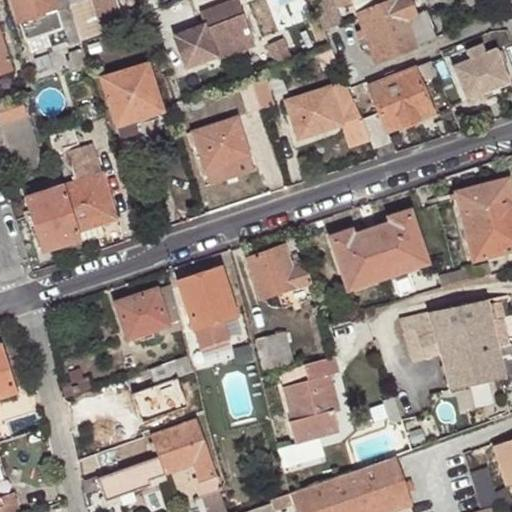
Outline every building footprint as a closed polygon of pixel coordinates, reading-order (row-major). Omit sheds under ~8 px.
[(62,22),(71,18),(68,7),(66,0),(12,0),(30,55),(55,46),(51,31),(62,27),(62,22)] [(66,0),(68,7),(86,1),(94,26),(120,17),(113,0),(66,0)] [(208,29),(174,42),(186,74),(220,62),(220,59),(255,46),(237,0),(201,14),(208,29)] [(387,0),(319,0),(313,3),(324,30),(342,24),(335,6),(347,0),(352,0),(364,29),(360,30),(362,39),(365,38),(377,63),(438,38),(426,11),(415,15),(407,0),(398,0),(389,4),(387,0)] [(0,33),(0,74),(12,71),(0,33)] [(286,40),(268,47),(276,65),(292,59),(286,40)] [(452,65),(466,101),(489,91),(511,83),(497,47),(486,51),(483,44),(467,51),(469,58),(452,65)] [(331,49),(317,54),(322,65),(336,59),(331,49)] [(147,65),(103,81),(122,134),(123,137),(124,138),(128,138),(134,136),(139,134),(139,131),(139,128),(136,121),(162,112),(147,65)] [(378,113),(361,120),(369,141),(373,149),(393,141),(388,131),(434,113),(415,68),(368,87),(378,113)] [(255,84),(262,108),(276,103),(269,80),(255,84)] [(361,120),(345,82),(330,87),(286,103),(298,140),(342,126),(349,148),(369,141),(361,120)] [(247,113),(262,108),(255,84),(240,89),(247,113)] [(40,115),(32,91),(0,101),(0,119),(17,172),(44,164),(29,117),(40,115)] [(489,91),(466,101),(467,106),(490,98),(489,91)] [(172,107),(176,120),(191,115),(187,102),(172,107)] [(236,118),(193,133),(210,182),(253,166),(236,118)] [(81,152),(74,129),(47,138),(54,159),(81,152)] [(63,187),(78,234),(116,222),(96,157),(70,166),(76,182),(63,187)] [(511,192),(508,179),(457,192),(475,261),(511,250),(511,192)] [(42,254),(81,241),(78,234),(63,187),(63,184),(25,197),(42,254)] [(412,208),(388,216),(389,220),(413,214),(412,208)] [(355,232),(333,240),(349,291),(391,277),(430,264),(413,214),(389,220),(391,226),(357,238),(355,232)] [(389,220),(355,232),(357,238),(391,226),(389,220)] [(355,232),(354,227),(331,235),(333,240),(355,232)] [(262,300),(278,295),(307,284),(311,283),(305,266),(293,270),(283,247),(247,259),(262,300)] [(459,270),(462,281),(490,274),(487,264),(459,270)] [(221,269),(180,283),(202,347),(230,338),(224,320),(238,315),(221,269)] [(453,283),(462,281),(459,270),(449,272),(453,283)] [(442,285),(453,283),(449,272),(440,274),(442,285)] [(307,284),(278,295),(283,307),(311,299),(307,284)] [(157,291),(116,304),(128,340),(169,327),(157,291)] [(495,319),(505,317),(500,297),(405,318),(412,356),(426,354),(428,358),(442,355),(450,390),(508,377),(495,319)] [(334,300),(335,312),(346,310),(343,298),(334,300)] [(326,302),(327,314),(335,312),(334,300),(326,302)] [(511,376),(511,343),(505,317),(495,319),(508,377),(511,376)] [(286,333),(258,340),(265,370),(292,363),(286,333)] [(0,397),(16,392),(0,346),(0,397)] [(336,355),(306,364),(310,380),(284,388),(297,445),(340,435),(336,412),(342,410),(334,376),(341,374),(336,355)] [(192,372),(187,357),(149,369),(154,385),(192,372)] [(159,455),(205,440),(198,419),(152,437),(159,455)] [(511,438),(494,445),(508,486),(511,484),(511,438)] [(201,506),(224,499),(205,440),(159,455),(167,475),(193,465),(199,483),(196,484),(200,498),(198,499),(201,506)] [(97,476),(82,481),(83,486),(86,494),(102,489),(107,503),(151,486),(151,481),(167,475),(159,455),(100,479),(97,476)] [(395,458),(292,493),(298,511),(386,511),(410,504),(395,458)] [(0,511),(17,511),(15,503),(16,503),(13,492),(0,496),(0,511)] [(228,511),(224,499),(201,506),(203,511),(228,511)] [(234,511),(273,511),(271,503),(246,511),(237,511),(238,511),(234,511)]
